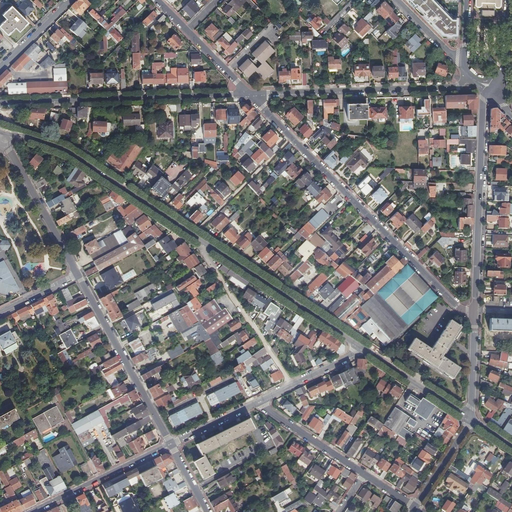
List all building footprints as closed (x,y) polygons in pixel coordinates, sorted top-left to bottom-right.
[(25,0),(19,0),(15,5),(23,13),(25,15),(26,16),(34,8),(26,0),(25,0)] [(35,4),(41,9),(44,6),(38,0),(35,4)] [(79,0),(72,7),(80,15),(90,5),(84,0),(79,0)] [(255,4),(251,0),(232,0),(222,10),(229,17),(246,0),(252,7),(255,4)] [(459,0),(405,0),(444,39),(458,39),(459,18),(449,18),(432,0),(443,0),(446,2),(459,3),(459,0)] [(475,0),(475,3),(475,4),(475,5),(477,7),(480,7),(481,6),(481,10),(482,10),(481,15),(484,16),(491,16),(494,15),(494,11),(495,6),(496,8),(499,8),(500,6),(500,4),(501,4),(500,3),(500,0),(475,0)] [(192,1),(183,9),(191,16),(196,12),(191,8),(195,4),(192,1)] [(392,12),(393,11),(384,1),(380,5),(381,6),(377,10),(385,19),(385,18),(392,12)] [(252,7),(260,16),(260,15),(263,12),(255,4),(252,7)] [(25,15),(23,13),(21,15),(12,6),(9,9),(8,9),(3,15),(6,19),(0,25),(0,27),(7,34),(10,32),(15,27),(19,32),(25,26),(24,26),(28,22),(23,17),(25,15)] [(98,16),(91,8),(87,12),(98,22),(101,18),(106,13),(103,10),(98,16)] [(98,22),(103,28),(107,32),(112,27),(126,13),(123,9),(115,17),(116,18),(108,26),(105,23),(104,22),(101,18),(98,22)] [(157,15),(154,12),(143,22),(145,25),(157,15)] [(260,16),(268,24),(272,21),(263,12),(260,15),(260,16)] [(399,19),(392,12),(385,18),(392,26),(399,19)] [(321,20),(314,13),(310,17),(312,19),(310,22),(312,24),(312,25),(315,28),(316,28),(317,28),(319,26),(319,25),(320,24),(318,23),(321,20)] [(373,15),(370,13),(363,19),(366,22),(369,19),(373,15)] [(167,19),(164,15),(157,22),(160,25),(167,19)] [(325,16),(322,19),(327,24),(330,21),(325,16)] [(366,22),(363,19),(362,18),(358,23),(360,24),(355,29),(362,36),(367,31),(371,27),(368,24),(366,22)] [(404,22),(400,18),(399,19),(392,26),(386,32),(392,37),(396,33),(394,31),(398,28),(404,22)] [(87,26),(81,20),(78,24),(76,22),(70,30),(78,37),(87,26)] [(208,33),(215,40),(222,32),(219,29),(218,30),(212,24),(205,30),(208,33)] [(344,24),(338,30),(339,31),(343,36),(349,29),(344,24)] [(122,38),(112,27),(107,32),(103,36),(104,42),(104,50),(107,49),(107,37),(110,34),(118,43),(122,38)] [(327,48),(327,42),(323,37),(318,33),(317,33),(312,27),(312,29),(312,36),(317,36),(319,38),(322,40),(322,42),(318,42),(318,41),(312,41),(312,48),(327,48)] [(312,38),(312,36),(312,29),(309,29),(309,33),(303,33),(303,43),(307,43),(307,38),(312,38)] [(58,30),(54,34),(61,40),(63,42),(64,43),(67,39),(70,42),(74,39),(64,30),(61,33),(59,31),(58,30)] [(343,36),(339,31),(336,34),(337,34),(335,36),(332,39),(341,47),(348,41),(343,36)] [(132,54),(133,54),(139,54),(141,54),(141,50),(140,50),(139,33),(139,32),(135,32),(135,33),(132,33),(133,49),(132,49),(132,54)] [(217,41),(226,50),(230,45),(224,39),(228,34),(227,32),(217,41)] [(234,41),(238,44),(246,35),(243,32),(234,41)] [(61,40),(54,34),(51,38),(58,44),(61,40)] [(179,38),(175,34),(174,36),(174,35),(167,42),(176,51),(177,49),(178,50),(179,50),(178,48),(182,43),(178,40),(179,38)] [(421,40),(415,34),(405,44),(408,47),(411,43),(414,46),(421,40)] [(269,44),(265,40),(252,54),(262,64),(257,68),(248,59),(239,68),(248,77),(255,71),(264,80),(274,70),(265,61),(275,51),(269,45),(269,44)] [(54,46),(49,41),(45,45),(50,50),(54,46)] [(227,55),(238,44),(234,41),(230,45),(226,50),(223,52),(227,55)] [(25,53),(36,62),(37,60),(35,58),(36,57),(38,54),(35,51),(39,48),(35,44),(25,53)] [(397,52),(399,50),(395,47),(392,50),(388,49),(389,54),(393,54),(393,57),(392,58),(392,67),(388,68),(389,77),(398,77),(397,66),(397,52)] [(203,56),(200,52),(189,52),(189,57),(192,57),(192,65),(189,65),(190,71),(194,71),(194,65),(201,64),(200,56),(203,56)] [(25,53),(11,67),(16,72),(18,70),(19,69),(18,69),(21,66),(27,71),(36,62),(25,53)] [(327,54),(328,69),(329,69),(336,68),(341,68),(340,60),(333,60),(333,57),(332,57),(332,54),(327,54)] [(37,60),(36,62),(41,66),(42,64),(43,63),(36,57),(35,58),(37,60)] [(228,64),(230,66),(236,59),(235,57),(228,64)] [(425,74),(425,63),(413,63),(413,77),(418,76),(418,75),(425,74)] [(444,65),(438,63),(435,73),(444,76),(447,68),(444,67),(444,65)] [(355,76),(370,75),(369,65),(355,65),(355,76)] [(375,67),(373,67),(373,75),(384,75),(384,66),(379,66),(379,65),(375,65),(375,67)] [(398,77),(398,80),(406,79),(406,73),(404,73),(404,65),(397,66),(398,77)] [(55,83),(67,82),(67,69),(54,69),(55,83)] [(165,84),(178,83),(177,73),(177,69),(171,69),(172,74),(165,75),(165,84)] [(292,82),(292,83),(296,83),(296,79),(301,79),(301,74),(297,73),(296,69),(291,69),(291,81),(292,82)] [(7,71),(0,77),(0,80),(4,84),(5,83),(12,76),(7,71)] [(280,86),(284,86),(283,79),(290,79),(289,71),(279,71),(280,86)] [(177,73),(178,83),(188,83),(188,74),(180,74),(179,73),(177,73)] [(205,73),(195,73),(195,82),(205,82),(205,73)] [(103,74),(86,75),(87,85),(103,84),(103,74)] [(118,74),(106,74),(106,84),(118,84),(118,74)] [(143,84),(153,84),(153,75),(148,75),(143,75),(142,75),(143,84)] [(153,91),(157,90),(157,84),(165,84),(165,75),(153,75),(153,84),(153,91)] [(6,90),(5,96),(24,95),(68,94),(67,82),(55,83),(54,83),(9,84),(8,86),(6,86),(7,88),(8,91),(6,90)] [(459,95),(445,95),(446,108),(464,107),(464,100),(467,100),(467,103),(467,105),(468,105),(469,109),(477,109),(477,105),(478,98),(474,94),(459,95)] [(324,125),(328,127),(340,132),(340,131),(339,130),(340,125),(333,122),(332,125),(327,123),(327,119),(327,113),(333,112),(333,106),(339,105),(339,99),(335,99),(330,99),(323,99),(323,100),(323,106),(324,119),(324,125)] [(421,109),(417,109),(417,117),(425,117),(424,114),(430,114),(429,99),(424,99),(424,108),(421,108),(421,109)] [(348,119),(368,118),(367,106),(367,103),(348,104),(348,119)] [(177,105),(168,105),(168,108),(171,113),(177,113),(177,105)] [(252,111),(253,110),(250,107),(249,108),(246,106),(241,110),(247,116),(252,111)] [(368,118),(368,120),(372,120),(372,118),(379,118),(385,118),(386,117),(386,108),(385,108),(384,107),(383,107),(381,108),(372,108),(372,106),(367,106),(368,118)] [(412,109),(412,107),(405,107),(400,107),(399,107),(400,118),(413,118),(413,112),(412,112),(412,110),(412,109)] [(78,108),(78,119),(78,121),(80,121),(80,120),(82,120),(82,119),(87,118),(87,108),(84,108),(78,108)] [(294,108),(286,116),(295,125),(303,117),(294,108)] [(446,108),(432,109),(433,121),(437,121),(437,115),(441,115),(442,120),(442,122),(446,122),(446,114),(446,108)] [(46,112),(47,109),(31,110),(30,114),(29,118),(28,120),(34,121),(34,119),(44,120),(45,111),(46,112)] [(491,109),(490,132),(494,132),(494,129),(499,129),(499,128),(501,128),(501,125),(499,125),(499,121),(500,120),(504,117),(496,109),(491,109)] [(227,111),(227,110),(216,111),(217,121),(224,120),(225,124),(227,124),(227,111)] [(239,110),(227,111),(227,124),(239,124),(239,110)] [(247,116),(239,124),(241,126),(247,120),(250,122),(256,115),(252,111),(247,116)] [(57,122),(59,115),(52,113),(49,120),(57,122)] [(140,115),(123,116),(124,126),(141,126),(140,115)] [(472,115),(463,116),(463,120),(462,120),(462,121),(463,121),(464,124),(472,124),(472,115)] [(191,126),(191,116),(180,116),(180,126),(191,126)] [(199,116),(191,116),(191,126),(191,127),(196,127),(196,123),(199,123),(199,116)] [(262,123),(258,119),(251,125),(256,131),(258,129),(257,127),(259,126),(262,123)] [(72,123),(63,120),(60,129),(69,132),(72,123)] [(500,133),(502,135),(505,131),(511,124),(507,120),(505,122),(508,125),(503,130),(500,133)] [(173,122),(161,123),(161,138),(173,138),(173,122)] [(106,123),(93,123),(93,124),(93,133),(106,133),(106,135),(107,135),(108,133),(110,133),(111,131),(111,125),(109,123),(106,123)] [(311,137),(315,134),(305,124),(299,130),(306,138),(304,140),(306,143),(311,137)] [(215,125),(204,125),(204,138),(215,138),(215,125)] [(476,133),(477,126),(466,126),(467,136),(476,136),(476,133)] [(278,139),(270,132),(262,139),(270,147),(278,139)] [(251,140),(252,139),(250,137),(245,133),(237,144),(240,147),(243,143),(245,142),(247,144),(251,140)] [(271,152),(255,135),(253,137),(252,139),(251,140),(260,149),(266,156),(269,159),(279,150),(279,149),(277,147),(271,152)] [(336,141),(334,139),(331,137),(329,139),(325,136),(321,140),(330,149),(337,142),(336,141)] [(314,140),(311,137),(306,143),(309,145),(314,140)] [(434,138),(429,138),(430,144),(431,144),(431,147),(445,147),(445,140),(434,140),(434,138)] [(476,146),(476,139),(461,139),(461,143),(467,143),(466,153),(469,153),(471,153),(475,153),(476,146)] [(88,141),(82,152),(86,154),(92,144),(88,141)] [(146,148),(146,143),(141,143),(141,146),(136,144),(136,143),(132,141),(120,159),(112,154),(108,161),(115,165),(114,167),(125,174),(143,147),(146,148)] [(426,141),(418,141),(418,154),(428,153),(428,147),(426,147),(426,141)] [(197,148),(192,148),(192,154),(192,159),(197,159),(197,153),(205,153),(204,144),(197,144),(197,148)] [(501,146),(489,146),(489,154),(505,154),(505,150),(506,150),(506,146),(501,146)] [(143,147),(125,174),(127,176),(130,171),(137,161),(146,148),(143,147)] [(237,161),(245,153),(242,149),(238,153),(233,158),(237,161)] [(257,164),(264,158),(266,156),(260,149),(254,155),(249,150),(246,153),(257,164)] [(333,149),(322,160),(329,167),(332,169),(334,168),(334,167),(336,164),(335,163),(336,162),(330,156),(335,151),(333,149)] [(248,185),(259,196),(285,171),(289,167),(288,167),(301,155),(298,152),(293,157),(289,153),(285,156),(288,160),(283,166),(281,164),(274,171),(278,175),(277,176),(274,174),(272,176),(272,177),(267,183),(260,190),(251,182),(248,185)] [(466,153),(461,152),(461,164),(470,164),(470,155),(469,155),(469,153),(466,153)] [(364,168),(369,163),(359,153),(347,165),(352,170),(359,163),(360,164),(364,168)] [(43,159),(37,154),(29,164),(35,169),(34,170),(35,171),(37,168),(36,167),(37,166),(39,168),(43,164),(41,162),(43,159)] [(441,157),(433,157),(433,166),(441,166),(441,157)] [(204,159),(203,164),(216,167),(217,162),(204,159)] [(241,166),(248,173),(255,167),(248,160),(241,166)] [(136,173),(142,178),(143,177),(148,171),(141,166),(142,164),(137,161),(130,171),(135,174),(136,173)] [(65,171),(69,164),(67,162),(62,169),(58,166),(53,173),(57,176),(65,171)] [(353,172),(360,164),(359,163),(352,170),(353,172)] [(289,167),(285,171),(294,180),(301,173),(303,171),(300,167),(298,169),(292,164),(289,167)] [(147,182),(153,186),(160,177),(163,174),(152,165),(148,171),(143,177),(147,181),(147,182)] [(73,195),(87,188),(85,183),(84,183),(81,181),(85,174),(76,168),(68,181),(76,186),(74,188),(75,188),(68,193),(65,195),(67,199),(73,195)] [(419,169),(414,169),(414,181),(422,182),(423,182),(425,182),(425,177),(427,177),(427,174),(425,174),(425,169),(419,169)] [(506,169),(496,169),(496,181),(506,181),(506,175),(507,175),(507,174),(506,174),(506,169)] [(171,187),(168,190),(174,196),(192,177),(185,171),(178,179),(180,181),(177,184),(175,182),(171,187)] [(244,178),(238,172),(230,180),(236,186),(244,178)] [(311,179),(306,173),(299,179),(305,185),(311,179)] [(45,185),(49,183),(45,175),(34,181),(38,189),(45,185)] [(151,189),(161,198),(168,190),(171,187),(160,177),(153,186),(151,189)] [(189,201),(197,193),(206,184),(208,182),(204,179),(189,194),(190,195),(186,199),(189,201)] [(314,181),(311,179),(305,185),(307,188),(314,181)] [(317,184),(314,181),(307,188),(306,190),(314,199),(319,195),(323,190),(319,186),(317,184)] [(222,200),(230,191),(223,183),(214,192),(222,200)] [(360,190),(366,196),(373,189),(367,183),(360,190)] [(221,206),(225,203),(222,200),(214,192),(209,187),(206,184),(197,193),(203,199),(204,198),(202,196),(204,194),(203,193),(207,189),(212,194),(210,195),(221,206)] [(404,184),(402,187),(408,193),(411,191),(404,184)] [(60,203),(67,199),(65,195),(68,193),(65,187),(59,190),(62,195),(46,203),(49,208),(60,203)] [(379,187),(371,195),(379,203),(388,195),(379,187)] [(332,196),(325,188),(323,190),(319,195),(326,202),(332,196)] [(493,189),(493,201),(498,201),(498,199),(502,199),(502,197),(501,197),(501,190),(493,189)] [(124,218),(137,208),(131,205),(123,211),(120,206),(124,200),(112,192),(110,196),(113,198),(112,199),(115,201),(114,203),(120,206),(118,207),(117,206),(116,207),(116,208),(124,218)] [(204,205),(206,202),(203,199),(197,193),(189,201),(176,214),(178,215),(190,202),(193,205),(196,202),(194,201),(196,199),(197,200),(202,206),(204,205)] [(167,208),(169,209),(173,205),(178,209),(181,206),(182,206),(183,204),(182,202),(180,201),(183,198),(179,194),(167,208)] [(72,213),(78,210),(75,205),(76,204),(74,202),(76,201),(73,195),(67,199),(60,203),(62,207),(63,206),(64,207),(63,208),(62,209),(62,210),(62,211),(63,211),(63,212),(64,212),(67,216),(72,213)] [(108,195),(99,198),(101,204),(110,201),(108,195)] [(474,202),(474,198),(466,198),(464,198),(463,217),(473,217),(474,208),(474,205),(472,205),(472,202),(474,202)] [(107,211),(116,207),(111,200),(103,205),(107,211)] [(496,212),(487,212),(487,216),(509,216),(509,214),(511,214),(511,204),(511,202),(502,201),(502,207),(500,207),(498,208),(498,209),(500,210),(499,214),(496,214),(496,212)] [(387,202),(381,209),(387,215),(395,206),(393,204),(394,203),(393,202),(390,205),(387,202)] [(322,209),(325,206),(322,203),(316,209),(319,212),(322,209)] [(200,209),(190,218),(195,224),(202,217),(200,215),(207,208),(204,205),(202,206),(200,209)] [(183,219),(187,221),(190,218),(200,209),(197,206),(195,208),(183,219)] [(140,213),(142,211),(137,208),(124,218),(128,223),(134,218),(137,221),(135,222),(142,232),(151,226),(144,216),(143,217),(140,213)] [(306,239),(306,240),(308,239),(307,238),(329,216),(322,209),(319,212),(298,233),(302,237),(306,239)] [(229,220),(232,223),(234,221),(239,216),(242,213),(239,210),(229,220)] [(354,220),(359,215),(356,212),(351,217),(354,220)] [(397,212),(390,218),(393,222),(396,225),(395,226),(398,228),(405,221),(407,219),(404,217),(403,218),(400,215),(397,212)] [(74,216),(72,213),(67,216),(56,222),(59,226),(70,220),(70,219),(74,216)] [(221,214),(211,224),(220,231),(229,222),(221,214)] [(421,228),(424,225),(413,214),(407,219),(405,221),(416,233),(421,228)] [(435,221),(433,216),(424,225),(421,228),(425,232),(433,224),(435,221)] [(509,216),(487,216),(487,222),(495,222),(496,220),(496,218),(500,218),(499,228),(508,229),(509,216)] [(473,217),(463,217),(460,217),(459,229),(463,229),(463,223),(473,224),(473,217)] [(86,223),(92,235),(107,227),(102,219),(93,224),(91,221),(86,223)] [(64,236),(67,241),(71,239),(72,240),(77,238),(76,236),(86,230),(83,225),(64,236)] [(147,249),(154,244),(156,243),(166,237),(153,225),(150,227),(139,236),(142,238),(148,234),(149,235),(150,233),(155,238),(156,236),(157,238),(148,245),(145,241),(143,241),(141,242),(145,246),(146,248),(147,249)] [(327,241),(336,232),(335,231),(332,231),(329,227),(320,236),(325,240),(324,242),(315,234),(308,241),(318,249),(327,241)] [(224,235),(233,244),(240,237),(231,228),(224,235)] [(368,234),(370,237),(376,231),(373,229),(368,234)] [(342,246),(342,245),(339,242),(337,240),(339,237),(339,234),(336,232),(327,241),(333,247),(332,249),(331,248),(331,249),(325,255),(328,258),(329,258),(330,256),(342,246)] [(141,242),(137,236),(135,233),(127,239),(130,243),(94,262),(96,267),(85,273),(87,278),(119,261),(143,248),(145,246),(141,242)] [(237,244),(244,251),(251,244),(255,240),(249,234),(244,238),(237,244)] [(168,250),(174,246),(175,245),(168,235),(166,237),(156,243),(157,246),(160,244),(161,244),(162,243),(164,245),(162,247),(164,249),(166,248),(168,250)] [(507,236),(495,235),(495,241),(494,241),(494,246),(507,247),(507,236)] [(255,240),(251,244),(257,250),(258,249),(261,251),(267,245),(259,236),(255,240)] [(370,237),(358,248),(366,256),(376,247),(372,243),(374,241),(370,237)] [(454,237),(442,237),(438,240),(443,245),(444,246),(445,246),(443,245),(447,244),(454,244),(454,237)] [(176,248),(186,241),(183,239),(175,245),(174,246),(176,248)] [(100,249),(95,240),(84,245),(89,255),(100,249)] [(307,261),(315,253),(318,249),(308,241),(307,240),(297,250),(304,257),(302,260),(304,263),(307,261)] [(438,240),(434,244),(439,249),(443,245),(438,240)] [(8,241),(3,241),(0,245),(3,250),(8,250),(10,246),(8,241)] [(327,241),(318,249),(325,255),(331,249),(331,248),(332,249),(333,247),(327,241)] [(179,262),(189,256),(188,253),(190,251),(184,243),(177,248),(182,255),(177,259),(179,262)] [(159,260),(163,256),(156,247),(154,244),(147,249),(156,262),(159,260)] [(348,252),(342,246),(330,256),(335,260),(338,256),(341,259),(348,252)] [(266,248),(258,256),(265,263),(274,254),(273,253),(272,254),(270,253),(273,250),(271,248),(268,251),(266,248)] [(425,248),(417,256),(420,258),(429,249),(428,248),(426,250),(425,248)] [(460,248),(456,248),(455,260),(465,261),(465,250),(460,250),(460,248)] [(325,267),(329,263),(326,261),(328,258),(325,255),(318,249),(315,253),(317,255),(316,257),(325,267)] [(437,251),(429,258),(432,262),(434,261),(439,266),(445,260),(437,251)] [(399,255),(396,252),(385,264),(395,275),(406,264),(407,264),(403,259),(398,263),(395,259),(399,255)] [(267,264),(270,268),(281,258),(284,254),(283,253),(279,256),(280,257),(278,258),(276,256),(267,264)] [(199,262),(193,254),(184,261),(190,269),(199,262)] [(509,255),(497,254),(497,255),(495,256),(495,259),(497,260),(497,261),(498,261),(498,267),(509,268),(509,255)] [(281,258),(270,268),(274,271),(277,268),(278,269),(281,265),(283,262),(280,260),(281,259),(281,258)] [(119,261),(87,278),(90,283),(107,274),(107,271),(107,270),(120,263),(119,261)] [(311,265),(307,261),(304,263),(288,279),(292,282),(293,282),(294,282),(311,265)] [(278,269),(286,277),(293,269),(287,263),(286,262),(281,265),(278,269)] [(0,292),(10,295),(11,291),(15,292),(19,289),(5,263),(1,265),(0,266),(0,292)] [(355,272),(344,263),(339,267),(350,276),(351,276),(355,272)] [(385,264),(373,275),(364,284),(373,295),(376,293),(391,278),(395,275),(385,264)] [(197,272),(200,277),(206,273),(201,265),(195,269),(197,272)] [(350,276),(339,267),(336,270),(346,280),(350,276)] [(134,269),(121,275),(123,281),(136,275),(134,269)] [(214,274),(211,270),(201,278),(203,281),(214,274)] [(246,286),(249,282),(239,276),(230,270),(227,273),(246,286)] [(363,279),(355,272),(351,276),(361,285),(362,286),(364,284),(373,275),(368,270),(366,270),(363,274),(363,275),(365,277),(363,279)] [(466,272),(456,271),(455,284),(466,284),(466,279),(465,279),(465,277),(466,277),(466,272)] [(312,294),(328,278),(323,273),(305,291),(306,293),(303,297),(306,300),(312,294)] [(196,280),(193,276),(176,288),(179,291),(196,280)] [(338,290),(337,289),(327,298),(331,301),(340,292),(343,296),(326,313),(330,315),(347,299),(346,298),(350,294),(351,294),(354,291),(352,289),(356,285),(357,286),(358,285),(351,277),(338,290)] [(194,298),(199,295),(195,289),(196,287),(197,288),(198,288),(199,288),(199,287),(199,286),(201,284),(198,280),(182,290),(185,294),(189,291),(194,298)] [(494,295),(505,296),(505,282),(494,282),(494,295)] [(218,287),(215,283),(204,291),(206,294),(208,293),(209,293),(212,291),(213,293),(215,291),(214,290),(218,287)] [(325,283),(319,289),(325,295),(331,289),(325,283)] [(124,311),(125,314),(134,309),(141,306),(138,301),(148,295),(157,291),(153,284),(134,293),(138,300),(127,306),(128,309),(124,311)] [(362,286),(361,285),(359,286),(364,291),(360,295),(364,300),(362,302),(355,295),(331,316),(342,324),(360,307),(373,295),(364,284),(362,286)] [(364,291),(359,286),(353,293),(355,295),(362,302),(364,300),(360,295),(364,291)] [(251,303),(257,294),(248,288),(243,296),(248,299),(247,300),(251,303)] [(172,289),(150,301),(155,310),(171,302),(174,309),(181,305),(172,289)] [(360,308),(360,307),(342,324),(361,336),(365,332),(369,336),(373,333),(385,346),(391,341),(407,326),(376,293),(360,308)] [(105,296),(99,300),(103,307),(104,307),(106,310),(108,314),(107,314),(111,322),(120,317),(108,294),(105,296)] [(259,313),(267,300),(257,294),(251,303),(257,306),(254,310),(259,313)] [(50,296),(42,300),(45,305),(46,307),(48,311),(51,316),(56,314),(54,309),(55,308),(53,304),(54,304),(56,303),(52,295),(50,296)] [(69,308),(85,300),(82,295),(66,303),(67,305),(69,308)] [(186,304),(187,305),(193,313),(202,307),(195,298),(186,304)] [(199,322),(201,325),(222,310),(214,299),(202,307),(193,313),(199,322)] [(36,303),(31,305),(34,310),(41,307),(45,305),(42,300),(36,303)] [(76,311),(88,305),(85,300),(69,308),(68,308),(71,313),(76,311)] [(268,327),(270,329),(274,324),(274,323),(283,311),(271,303),(264,313),(269,316),(271,313),(275,316),(268,327)] [(22,309),(12,315),(15,322),(35,312),(34,310),(31,305),(22,309)] [(187,305),(178,310),(188,328),(199,322),(193,313),(187,305)] [(208,336),(232,319),(225,308),(222,310),(201,325),(208,336)] [(178,310),(169,315),(179,333),(185,330),(188,328),(178,310)] [(81,323),(84,322),(94,316),(92,313),(79,320),(81,323)] [(127,319),(124,320),(130,331),(133,329),(134,332),(141,328),(134,315),(127,319)] [(93,329),(99,325),(98,323),(94,316),(84,322),(86,326),(90,324),(93,329)] [(292,336),(297,340),(307,347),(308,347),(316,334),(313,331),(308,339),(296,332),(304,319),(300,316),(293,327),(289,334),(292,336)] [(241,326),(237,319),(229,325),(233,331),(241,326)] [(276,326),(289,334),(293,327),(280,319),(276,326)] [(511,320),(490,320),(490,331),(511,331),(511,320)] [(61,334),(70,330),(65,321),(62,323),(56,326),(57,328),(61,334)] [(415,339),(407,349),(452,379),(460,369),(442,357),(461,328),(451,321),(431,350),(415,339)] [(188,328),(185,330),(189,335),(193,332),(191,329),(195,326),(202,336),(205,334),(207,337),(200,341),(201,344),(205,342),(210,339),(208,336),(201,325),(199,322),(188,328)] [(288,342),(292,336),(289,334),(276,326),(275,325),(274,324),(270,329),(277,333),(277,335),(288,342)] [(52,337),(53,339),(59,336),(61,334),(57,328),(54,330),(56,334),(54,335),(52,337)] [(244,331),(243,329),(223,343),(224,345),(228,342),(229,343),(235,339),(239,345),(250,338),(245,330),(244,331)] [(66,349),(76,344),(71,335),(72,334),(70,330),(61,334),(59,336),(66,349)] [(165,340),(161,334),(159,335),(156,330),(152,332),(158,344),(165,340)] [(19,340),(15,332),(11,334),(9,331),(0,336),(0,346),(2,351),(16,344),(15,342),(19,340)] [(327,345),(332,337),(327,334),(323,331),(313,346),(318,349),(322,342),(327,345)] [(101,344),(96,335),(88,339),(93,349),(101,344)] [(338,351),(340,355),(344,353),(345,346),(340,343),(332,337),(327,345),(325,348),(332,353),(336,351),(339,347),(340,347),(338,351)] [(133,351),(136,357),(144,352),(145,351),(138,338),(129,344),(131,349),(130,349),(131,352),(133,351)] [(239,365),(243,362),(251,357),(247,351),(246,352),(245,350),(251,345),(252,346),(257,343),(253,338),(237,349),(241,356),(236,359),(239,365)] [(210,339),(205,342),(211,350),(210,351),(212,355),(219,351),(216,347),(210,339)] [(307,347),(297,340),(294,345),(297,347),(296,349),(292,355),(298,366),(306,362),(302,353),(307,347)] [(179,344),(167,350),(172,360),(184,353),(179,344)] [(259,364),(267,376),(269,374),(267,370),(272,367),(273,368),(272,369),(276,374),(276,375),(272,377),(272,378),(272,379),(271,379),(273,382),(283,377),(273,361),(269,356),(261,361),(261,360),(259,361),(258,358),(267,352),(264,348),(258,352),(253,355),(259,364)] [(63,364),(65,368),(89,355),(90,354),(88,351),(70,360),(65,350),(57,354),(63,364)] [(219,351),(212,355),(210,356),(216,366),(225,360),(224,358),(219,351)] [(136,357),(131,359),(134,364),(138,362),(139,362),(142,361),(142,360),(144,359),(144,360),(147,358),(145,355),(144,352),(136,357)] [(307,354),(313,368),(317,366),(315,362),(313,358),(310,352),(307,354)] [(92,370),(94,375),(102,371),(119,362),(116,357),(112,359),(109,353),(104,356),(107,362),(92,370)] [(246,366),(250,372),(252,371),(249,366),(252,363),(255,366),(259,364),(253,355),(251,357),(243,362),(246,366)] [(491,355),(490,360),(494,361),(506,363),(507,358),(491,355)] [(365,374),(366,360),(357,360),(357,368),(353,370),(357,378),(365,374)] [(511,363),(506,363),(494,361),(490,360),(489,365),(508,369),(508,368),(511,368),(511,363)] [(112,373),(122,368),(119,362),(102,371),(110,385),(110,384),(112,388),(119,384),(112,373)] [(244,367),(246,366),(243,362),(239,365),(232,370),(233,371),(234,370),(236,372),(238,371),(239,372),(241,370),(241,371),(245,368),(244,367)] [(148,373),(141,376),(144,382),(145,381),(145,379),(153,375),(156,381),(163,377),(160,371),(165,368),(163,364),(148,373)] [(358,382),(357,378),(353,370),(352,368),(338,375),(343,385),(344,388),(358,382)] [(201,383),(194,370),(183,376),(184,377),(180,379),(185,387),(188,385),(190,389),(201,383)] [(499,375),(491,371),(489,377),(488,379),(490,380),(490,381),(492,381),(496,382),(499,375)] [(343,385),(338,375),(333,377),(334,378),(331,379),(335,389),(343,385)] [(213,380),(209,382),(211,386),(221,380),(219,377),(213,380)] [(491,384),(481,379),(481,384),(490,388),(491,384)] [(386,394),(391,386),(381,380),(376,387),(386,394)] [(254,392),(260,388),(255,381),(249,384),(254,392)] [(328,391),(333,389),(330,381),(324,384),(323,382),(315,386),(319,393),(327,389),(328,391)] [(127,391),(122,382),(119,384),(112,388),(107,391),(113,400),(122,395),(122,394),(127,391)] [(240,392),(244,389),(239,382),(236,383),(240,392)] [(211,405),(240,392),(236,383),(207,397),(211,405)] [(151,395),(153,399),(162,394),(157,385),(148,390),(151,395)] [(311,397),(319,393),(315,386),(307,390),(311,397)] [(403,391),(394,386),(389,393),(398,399),(403,391)] [(301,413),(303,414),(308,406),(303,395),(300,388),(295,390),(304,407),(305,408),(304,409),(303,409),(301,413)] [(511,405),(511,392),(504,389),(503,389),(501,393),(510,396),(511,395),(511,397),(509,404),(511,405)] [(98,410),(105,424),(108,422),(109,422),(105,415),(106,415),(103,411),(105,410),(113,406),(113,405),(115,405),(120,402),(121,404),(130,400),(131,402),(136,400),(137,401),(140,399),(134,390),(118,399),(113,402),(112,403),(98,410)] [(55,394),(48,398),(52,404),(58,401),(56,396),(55,394)] [(412,408),(415,410),(420,401),(419,401),(419,400),(410,394),(405,402),(413,406),(412,408)] [(157,406),(159,409),(172,402),(168,395),(155,402),(157,406)] [(173,402),(172,402),(174,406),(187,399),(185,395),(179,398),(173,402)] [(426,420),(436,406),(430,403),(423,398),(420,401),(415,410),(413,412),(426,420)] [(503,401),(499,400),(496,404),(489,399),(485,405),(496,412),(503,401)] [(297,409),(286,400),(281,406),(285,409),(286,408),(293,414),(297,409)] [(359,409),(364,412),(368,406),(363,402),(359,409)] [(500,428),(511,410),(511,405),(509,404),(503,402),(498,409),(501,410),(503,407),(509,409),(506,414),(504,414),(500,420),(493,416),(489,421),(493,424),(500,428)] [(198,403),(170,417),(174,426),(202,412),(198,403)] [(131,423),(132,425),(149,416),(146,411),(142,404),(135,408),(134,408),(139,417),(141,416),(142,417),(131,423)] [(303,414),(301,418),(305,420),(314,406),(308,406),(303,414)] [(61,416),(58,409),(56,410),(54,407),(44,412),(45,414),(34,420),(41,432),(52,426),(52,427),(56,425),(54,421),(60,418),(59,416),(61,416)] [(320,434),(318,436),(322,439),(338,415),(341,418),(342,419),(341,420),(348,424),(352,418),(344,414),(344,412),(336,408),(334,412),(328,422),(320,434)] [(398,435),(403,428),(406,423),(409,418),(405,415),(406,414),(403,412),(402,413),(394,408),(383,425),(392,431),(395,433),(398,435)] [(353,417),(338,440),(336,445),(342,449),(351,435),(351,436),(366,414),(364,412),(359,409),(356,413),(353,417)] [(0,428),(18,419),(13,410),(4,416),(2,414),(0,414),(0,428)] [(71,424),(83,448),(94,442),(91,435),(90,436),(87,430),(101,423),(105,430),(108,429),(105,424),(98,410),(71,424)] [(308,426),(320,434),(328,422),(324,419),(323,420),(319,418),(319,416),(316,414),(314,416),(313,416),(310,421),(311,421),(308,426)] [(442,435),(450,440),(459,426),(458,421),(454,419),(447,414),(439,428),(444,431),(442,435)] [(125,429),(128,433),(128,434),(148,423),(151,421),(149,416),(132,425),(125,429)] [(383,425),(371,417),(368,422),(380,430),(382,426),(383,425)] [(417,423),(409,418),(406,423),(413,428),(417,423)] [(203,456),(203,455),(254,429),(249,419),(241,422),(241,421),(238,423),(238,424),(224,431),(223,430),(221,431),(221,432),(206,440),(206,439),(203,440),(203,441),(196,445),(200,454),(195,456),(197,460),(194,462),(198,469),(196,470),(197,471),(198,473),(199,472),(203,479),(213,474),(204,456),(203,456)] [(506,432),(508,434),(511,427),(511,423),(511,424),(511,423),(511,420),(510,420),(503,430),(506,432)] [(269,432),(268,433),(276,447),(282,444),(277,436),(278,436),(274,429),(275,429),(273,426),(272,427),(270,424),(269,424),(267,422),(264,424),(269,432)] [(382,426),(380,430),(377,435),(380,437),(383,434),(392,439),(394,436),(395,434),(395,433),(392,431),(391,432),(382,426)] [(407,442),(408,440),(412,434),(403,428),(398,435),(395,433),(395,434),(398,436),(399,436),(407,442)] [(112,436),(114,440),(128,433),(125,429),(118,433),(112,436)] [(23,436),(26,440),(33,436),(34,438),(38,436),(35,430),(23,436)] [(154,437),(151,431),(145,434),(147,440),(154,437)] [(16,448),(27,442),(26,440),(23,436),(13,442),(15,447),(16,448)] [(132,442),(139,453),(143,451),(141,447),(145,445),(143,440),(141,441),(139,437),(138,437),(136,438),(137,439),(132,442)] [(335,437),(330,444),(334,447),(336,445),(338,440),(335,437)] [(357,438),(346,454),(349,457),(351,458),(361,441),(357,438)] [(132,450),(135,455),(139,453),(132,442),(131,439),(125,442),(127,445),(129,444),(132,450)] [(304,451),(305,450),(293,442),(288,450),(300,457),(304,451)] [(432,455),(436,449),(428,444),(427,443),(424,449),(432,455)] [(113,449),(118,447),(116,444),(107,448),(109,453),(114,451),(113,449)] [(116,455),(120,463),(125,460),(118,447),(113,449),(114,451),(116,455)] [(65,450),(64,449),(60,452),(62,455),(54,459),(60,471),(65,468),(66,469),(71,467),(69,465),(75,461),(68,448),(65,450)] [(367,450),(361,458),(370,464),(371,463),(374,466),(375,465),(379,458),(380,457),(377,454),(376,456),(367,450)] [(402,450),(393,464),(394,464),(399,468),(403,470),(406,472),(409,474),(412,476),(418,480),(422,483),(424,479),(403,465),(398,462),(401,459),(400,458),(405,451),(402,450)] [(19,460),(21,463),(23,461),(29,458),(34,456),(32,451),(22,457),(22,458),(22,459),(19,460)] [(313,457),(304,451),(300,457),(298,459),(308,466),(313,457)] [(426,464),(429,460),(428,459),(430,456),(422,451),(417,458),(426,464)] [(165,454),(152,461),(155,466),(161,479),(165,478),(168,476),(164,468),(165,468),(168,474),(172,472),(177,469),(170,456),(165,454)] [(88,457),(98,474),(104,471),(98,459),(96,460),(94,456),(91,458),(90,456),(88,457)] [(426,464),(417,458),(416,457),(410,465),(421,472),(426,464)] [(383,471),(380,477),(383,479),(387,473),(385,472),(389,465),(379,458),(375,465),(377,466),(377,467),(383,471)] [(336,462),(333,460),(330,465),(331,466),(327,473),(328,474),(326,477),(331,480),(333,477),(335,479),(337,477),(339,478),(341,475),(345,468),(342,467),(339,471),(333,467),(336,462)] [(511,474),(511,463),(509,462),(503,470),(511,476),(511,474)] [(325,471),(313,463),(308,472),(320,480),(325,471)] [(476,482),(484,470),(473,463),(470,468),(476,472),(470,481),(473,483),(472,484),(474,485),(475,484),(476,482)] [(91,471),(87,464),(80,467),(84,474),(91,471)] [(390,471),(402,479),(406,472),(403,470),(402,473),(398,470),(399,468),(394,464),(390,471)] [(285,465),(282,467),(281,467),(290,482),(291,481),(292,483),(292,482),(293,485),(296,483),(290,472),(285,465)] [(457,470),(451,465),(449,468),(468,481),(470,479),(457,471),(457,470)] [(139,474),(140,477),(145,486),(161,479),(155,466),(153,467),(139,474)] [(48,482),(56,478),(50,467),(42,471),(46,478),(48,482)] [(131,471),(125,474),(128,480),(136,476),(137,477),(139,478),(140,477),(139,474),(136,468),(131,471)] [(345,468),(341,475),(347,479),(343,485),(348,489),(357,476),(350,472),(345,468)] [(490,473),(484,470),(476,482),(478,483),(477,485),(479,486),(485,478),(486,479),(490,473)] [(0,511),(20,511),(23,511),(18,502),(13,491),(7,481),(7,480),(4,475),(3,473),(2,471),(0,472),(0,477),(6,488),(5,489),(7,493),(4,495),(6,499),(9,497),(11,500),(13,499),(14,502),(11,504),(10,502),(8,503),(9,505),(5,507),(3,503),(0,504),(0,511)] [(102,485),(108,497),(115,494),(115,495),(122,491),(121,489),(130,485),(128,480),(125,474),(109,482),(102,485)] [(229,474),(216,480),(219,485),(220,485),(222,488),(220,488),(221,489),(233,482),(229,474)] [(468,486),(450,475),(446,482),(448,483),(445,487),(452,491),(453,489),(454,491),(455,491),(456,491),(457,490),(457,489),(464,493),(468,486)] [(59,476),(56,478),(48,482),(55,495),(56,494),(58,493),(62,491),(67,489),(59,476)] [(412,476),(409,480),(410,481),(405,488),(406,488),(407,487),(412,491),(416,485),(415,484),(418,480),(412,476)] [(499,494),(502,496),(511,481),(506,477),(499,487),(503,490),(499,494)] [(8,481),(7,481),(13,491),(21,487),(17,478),(11,481),(9,482),(8,481)] [(44,487),(50,497),(52,496),(55,495),(48,482),(46,478),(40,481),(43,488),(44,487)] [(186,486),(185,482),(177,486),(175,481),(173,482),(171,479),(167,481),(163,483),(169,495),(174,493),(186,486)] [(323,482),(320,480),(313,489),(315,491),(325,498),(326,497),(328,494),(333,485),(331,484),(328,488),(327,488),(326,489),(326,493),(319,488),(323,482)] [(292,485),(274,496),(277,501),(295,490),(292,485)] [(328,494),(326,497),(329,500),(331,497),(334,499),(333,501),(337,504),(340,500),(341,498),(334,493),(338,487),(335,485),(328,494)] [(475,486),(474,485),(470,491),(474,494),(477,490),(479,492),(480,491),(482,493),(483,491),(480,489),(475,486)] [(38,488),(44,500),(48,498),(41,486),(38,488)] [(34,490),(40,502),(44,500),(38,488),(34,490)] [(372,494),(363,488),(358,496),(363,499),(362,501),(365,503),(372,494)] [(501,497),(488,489),(486,493),(498,501),(500,498),(501,497)] [(18,502),(23,511),(32,506),(36,504),(29,490),(21,494),(23,499),(18,502)] [(213,508),(226,500),(233,496),(230,491),(210,503),(213,508)] [(319,507),(325,498),(315,491),(312,494),(309,492),(303,500),(308,503),(310,505),(313,502),(319,507)] [(177,499),(174,493),(169,495),(163,498),(169,509),(180,504),(177,499)] [(83,494),(76,498),(80,505),(81,505),(82,508),(85,506),(88,511),(92,511),(89,506),(83,494)] [(381,501),(372,494),(368,500),(370,500),(375,503),(373,506),(376,508),(381,501)] [(130,499),(119,505),(122,511),(140,511),(143,511),(142,510),(141,507),(136,496),(130,499)] [(197,505),(192,497),(183,502),(188,510),(197,505)] [(500,498),(498,501),(510,509),(511,505),(511,504),(510,503),(509,504),(500,498)] [(290,511),(295,510),(302,505),(301,499),(284,509),(285,511),(290,511)] [(392,511),(398,504),(392,499),(386,508),(391,511),(392,511)] [(213,508),(215,511),(217,511),(223,508),(225,511),(233,511),(226,500),(213,508)] [(152,501),(141,507),(142,510),(153,504),(152,501)] [(451,503),(447,501),(442,509),(442,510),(445,511),(446,511),(449,511),(455,504),(452,502),(451,503)] [(510,509),(498,501),(495,506),(503,511),(507,511),(508,511),(510,509)] [(334,511),(336,507),(330,502),(327,506),(334,511)] [(460,509),(458,511),(466,511),(469,508),(467,507),(468,505),(465,503),(461,509),(460,509)]
